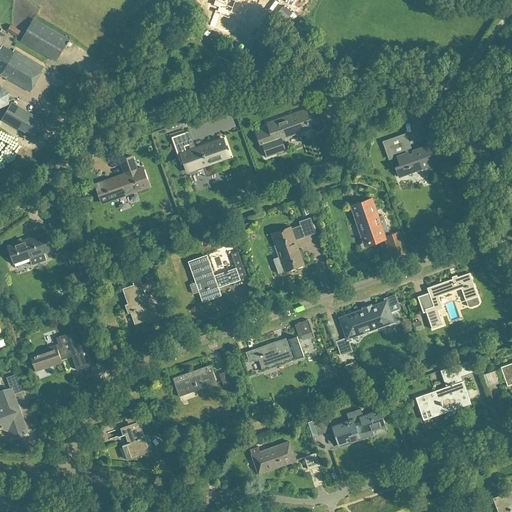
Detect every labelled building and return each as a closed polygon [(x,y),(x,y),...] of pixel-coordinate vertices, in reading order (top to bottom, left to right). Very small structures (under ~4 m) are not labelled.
[(215,9),(208,26),(214,28),(219,15),(229,19),(235,2),(241,4),(242,0),(214,0),(212,6),(218,8),(217,10),(215,9)] [(279,0),(279,1),(291,9),(295,0),(279,0)] [(20,41),(56,62),(69,39),(33,19),(20,41)] [(10,25),(6,31),(16,37),(20,31),(10,25)] [(0,74),(29,92),(43,67),(14,50),(13,52),(0,44),(0,43),(5,36),(0,33),(0,74)] [(42,121),(11,103),(2,119),(33,137),(42,121)] [(322,132),(326,114),(313,110),(313,113),(305,116),(303,111),(267,124),(269,129),(256,134),(260,146),(263,145),(266,156),(284,150),(280,139),(310,128),(309,125),(322,128),(321,132),(322,132)] [(186,172),(228,157),(222,140),(186,153),(183,147),(188,145),(184,134),(171,139),(181,164),(183,163),(186,172)] [(432,166),(428,156),(433,154),(430,145),(407,153),(401,136),(382,143),(383,143),(386,150),(389,149),(392,158),(397,157),(400,165),(395,167),(399,177),(432,166)] [(148,185),(142,168),(136,170),(131,157),(120,162),(124,174),(95,185),(101,202),(148,185)] [(390,235),(383,216),(378,218),(371,199),(352,206),(362,234),(361,235),(364,244),(368,243),(368,244),(369,243),(369,242),(384,237),(391,257),(400,254),(402,253),(406,251),(400,231),(390,235)] [(63,229),(60,218),(59,217),(48,221),(52,233),(63,229)] [(316,234),(310,218),(299,222),(304,238),(316,234)] [(303,265),(290,227),(271,234),(276,247),(279,257),(273,259),(278,274),(303,265)] [(51,251),(46,235),(45,234),(23,242),(20,238),(11,246),(7,247),(8,248),(2,253),(7,259),(11,258),(13,264),(29,258),(32,266),(46,261),(44,253),(51,251)] [(273,246),(267,248),(269,255),(275,253),(273,246)] [(207,257),(188,263),(195,283),(189,285),(193,294),(198,292),(201,301),(220,294),(218,288),(247,278),(237,251),(231,253),(230,253),(236,268),(214,276),(207,257)] [(443,325),(438,311),(443,309),(438,297),(460,289),(465,302),(466,301),(468,306),(470,307),(478,305),(479,302),(469,273),(426,289),(428,293),(417,297),(423,314),(426,313),(432,330),(443,325)] [(154,318),(145,293),(148,292),(149,294),(159,290),(155,276),(144,280),(145,283),(142,284),(140,280),(132,283),(133,285),(122,289),(127,304),(124,305),(127,314),(130,313),(134,325),(154,318)] [(347,338),(394,321),(391,313),(400,310),(395,294),(383,298),(385,303),(370,309),(370,310),(365,312),(364,311),(340,319),(347,337),(335,341),(340,354),(351,350),(347,338)] [(314,337),(308,320),(297,324),(303,341),(314,337)] [(119,346),(111,323),(99,327),(108,350),(119,346)] [(94,365),(88,348),(83,350),(76,331),(56,338),(59,347),(30,357),(35,369),(52,363),(52,364),(66,359),(66,358),(71,357),(77,371),(94,365)] [(303,356),(297,337),(289,340),(288,337),(279,341),(246,352),(249,362),(257,359),(261,369),(295,357),(296,359),(303,356)] [(445,388),(415,398),(423,420),(433,417),(432,414),(469,401),(462,382),(458,383),(456,378),(478,371),(474,359),(440,371),(445,388)] [(353,362),(345,365),(348,373),(356,370),(353,362)] [(511,363),(500,367),(507,386),(511,384),(511,363)] [(217,384),(210,365),(172,378),(177,391),(179,397),(186,394),(217,384)] [(233,383),(229,371),(219,374),(223,387),(233,383)] [(28,432),(14,394),(23,391),(17,374),(7,378),(11,388),(0,392),(0,428),(7,432),(10,439),(28,432)] [(491,403),(498,402),(494,383),(487,384),(491,403)] [(379,410),(363,416),(360,409),(346,414),(349,421),(332,427),(338,446),(359,439),(358,435),(364,433),(366,438),(367,438),(365,432),(383,426),(384,426),(385,426),(379,410)] [(153,424),(159,422),(158,420),(160,419),(158,415),(157,415),(156,414),(150,417),(153,424)] [(328,432),(323,418),(313,421),(318,436),(317,434),(327,430),(328,433),(328,432)] [(149,451),(139,422),(120,428),(122,435),(118,437),(119,437),(125,435),(127,444),(122,446),(127,460),(153,451),(153,450),(149,451)] [(296,461),(289,442),(260,452),(258,447),(249,450),(255,467),(258,474),(296,461)] [(185,459),(181,448),(175,450),(178,461),(185,459)] [(320,466),(315,454),(304,458),(308,470),(320,466)] [(511,511),(511,492),(495,499),(499,511),(511,511)]
